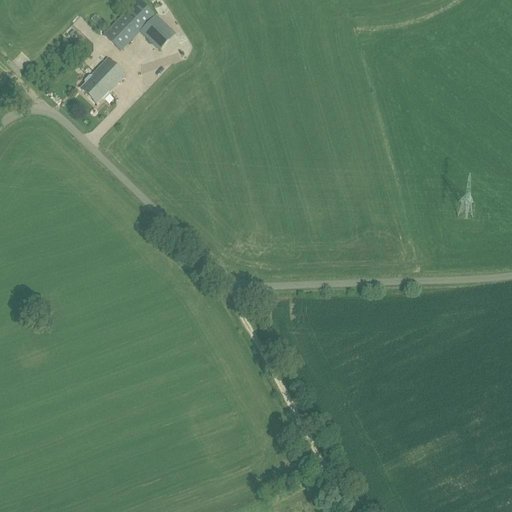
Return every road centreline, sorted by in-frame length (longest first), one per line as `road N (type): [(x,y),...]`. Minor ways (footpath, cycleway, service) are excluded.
road 1 (unclassified): [(0,125),(33,110),(55,114),(243,285),(511,276)]
road 2 (track): [(235,282),(237,306),(347,511)]
